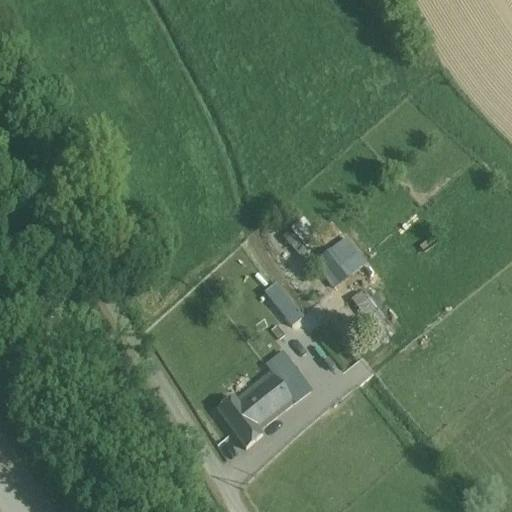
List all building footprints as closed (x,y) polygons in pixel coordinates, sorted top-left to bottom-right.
[(347,237),(332,247),(341,260),(356,249),(347,237)] [(356,249),(341,260),(332,247),(319,257),(338,284),(366,264),(356,249)] [(297,316),(270,284),(261,292),(288,324),(297,316)] [(310,386),(284,352),(267,364),(273,372),(294,399),(310,386)] [(273,372),(238,399),(236,395),(220,407),(248,442),(264,430),(260,425),(294,399),(273,372)]
